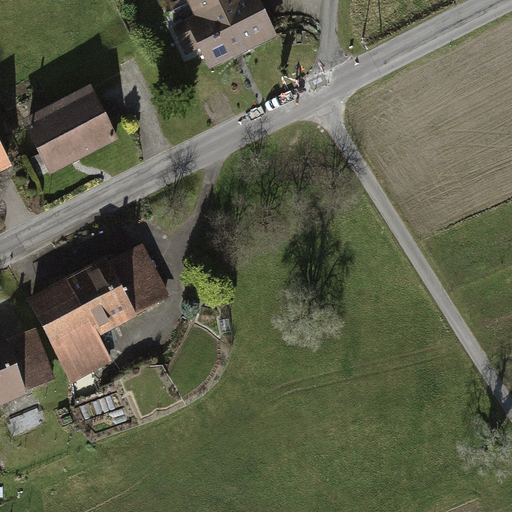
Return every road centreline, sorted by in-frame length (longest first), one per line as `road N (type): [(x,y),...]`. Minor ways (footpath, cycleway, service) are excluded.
road 1 (tertiary): [(502,0),(324,98),(0,257)]
road 2 (track): [(511,407),(329,117),(334,0)]
